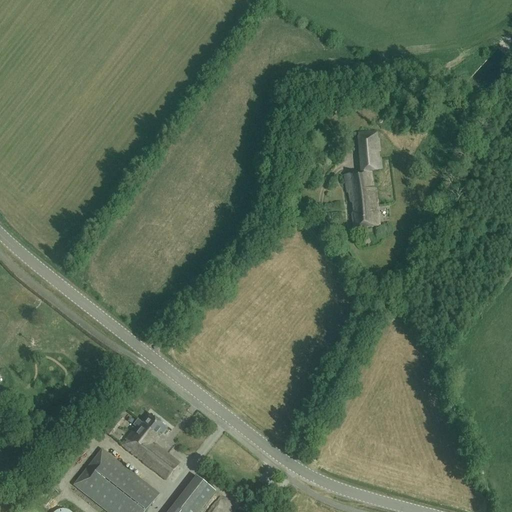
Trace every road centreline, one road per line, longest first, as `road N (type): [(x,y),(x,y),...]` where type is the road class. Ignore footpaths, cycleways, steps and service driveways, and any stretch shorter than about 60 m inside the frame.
road 1 (secondary): [(415,511),(304,474),(0,232)]
road 2 (track): [(331,174),(318,207),(365,282),(370,309),(293,465)]
road 3 (track): [(148,353),(36,492),(0,497)]
